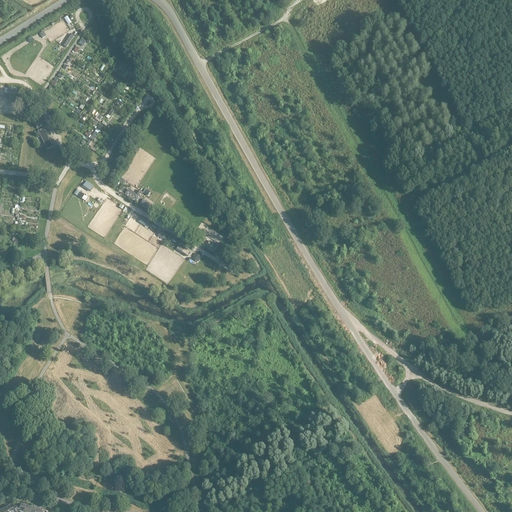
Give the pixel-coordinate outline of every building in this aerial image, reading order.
[(71,34),(64,46),(67,48),(74,36),(71,34)] [(53,147),(44,130),(38,133),(48,150),(53,147)] [(82,187),(89,192),(93,186),(86,182),(82,187)] [(128,191),(125,195),(136,203),(140,198),(139,198),(142,193),(140,192),(136,197),(128,191)] [(143,200),(140,205),(148,210),(151,205),(143,200)] [(166,234),(161,230),(158,236),(163,239),(166,234)] [(209,242),(205,248),(211,251),(215,246),(209,242)] [(180,252),(186,256),(190,250),(184,246),(180,252)]
